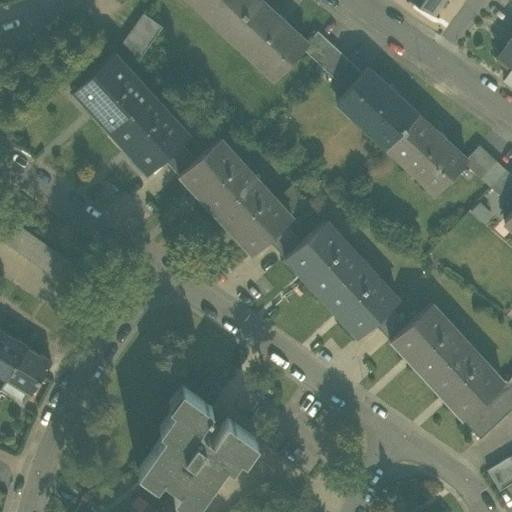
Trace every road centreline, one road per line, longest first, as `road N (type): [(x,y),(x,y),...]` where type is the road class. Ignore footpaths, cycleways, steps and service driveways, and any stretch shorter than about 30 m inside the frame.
road 1 (residential): [(25,511),(35,473),(104,338),(166,275)]
road 2 (residential): [(384,428),(166,275)]
road 3 (residential): [(166,275),(0,165)]
road 4 (residential): [(490,511),(478,491),(384,428)]
